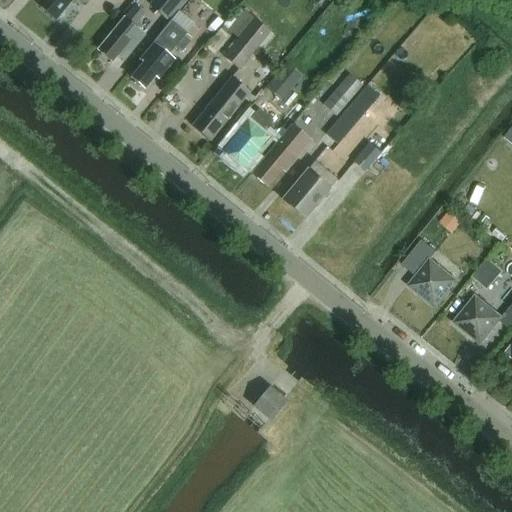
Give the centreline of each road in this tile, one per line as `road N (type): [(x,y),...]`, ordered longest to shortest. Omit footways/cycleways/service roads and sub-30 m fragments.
road 1 (tertiary): [(0,33),(511,441)]
road 2 (unknown): [(23,181),(259,355)]
